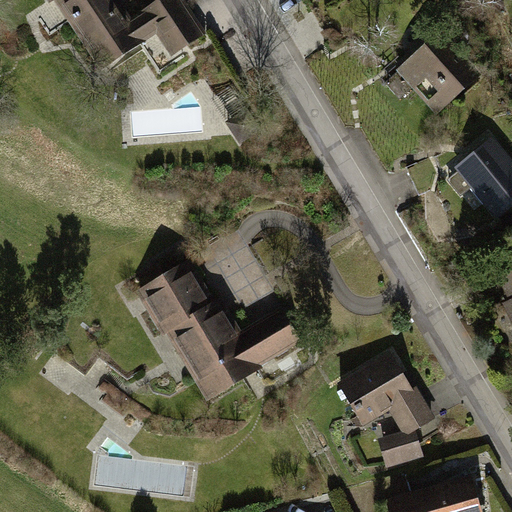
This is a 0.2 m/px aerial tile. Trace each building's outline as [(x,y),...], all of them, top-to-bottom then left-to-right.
[(43,0),(47,6),(52,3),(101,73),(154,37),(169,59),(202,36),(175,0),(159,0),(126,20),(111,0),(43,0)] [(461,95),(424,49),(395,73),(433,118),(461,95)] [(454,171),(492,219),(511,203),(511,166),(492,142),(454,171)] [(511,259),(485,274),(511,324),(511,259)] [(186,266),(136,296),(203,405),(300,346),(278,311),(237,336),(216,302),(210,306),(186,266)] [(388,356),(337,388),(363,430),(388,415),(401,435),(404,440),(415,434),(431,424),(388,356)] [(422,459),(415,434),(404,440),(401,435),(376,441),(384,470),(422,459)] [(477,511),(468,479),(383,503),(385,511),(477,511)]
